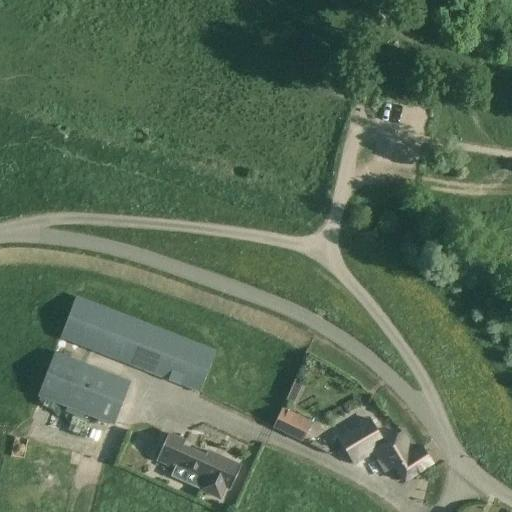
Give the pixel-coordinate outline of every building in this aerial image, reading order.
[(216,352),(76,297),(60,338),(200,392),(216,352)] [(131,383),(54,353),(37,397),(114,427),(131,383)] [(285,400),(296,404),(312,365),(302,361),(285,400)] [(310,423),(282,409),(274,427),(302,440),(310,423)] [(384,443),(370,419),(338,438),(354,464),(373,452),(385,473),(395,467),(404,482),(432,463),(422,447),(414,452),(402,432),(384,443)] [(185,442),(169,434),(160,453),(156,462),(171,469),(173,465),(204,479),(198,491),(220,501),(226,489),(229,491),(240,467),(208,452),(205,458),(182,447),(185,442)]
